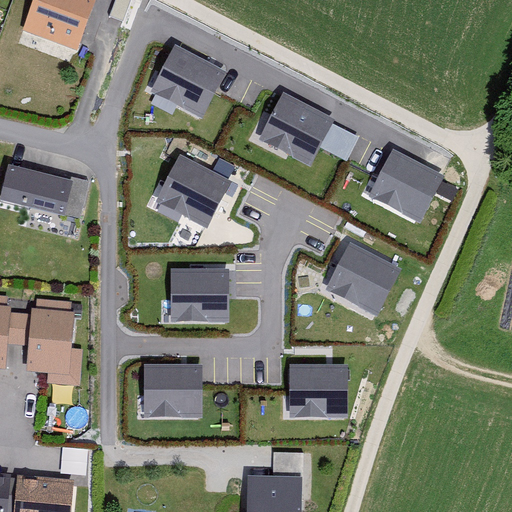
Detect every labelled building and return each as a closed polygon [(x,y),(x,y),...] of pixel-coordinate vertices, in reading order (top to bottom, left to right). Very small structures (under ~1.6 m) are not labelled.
[(97,0),(34,0),(24,28),(79,48),(97,0)] [(222,77),(177,55),(163,83),(183,92),(178,103),(203,116),(222,77)] [(336,115),(284,89),(261,135),(310,159),(316,146),(347,162),(360,135),(333,122),(336,115)] [(391,147),(368,193),(422,219),(445,173),(391,147)] [(232,177),(178,150),(155,195),(209,222),(232,177)] [(76,173),(12,157),(2,198),(66,214),(76,173)] [(404,266),(350,239),(326,286),(380,313),(404,266)] [(227,266),(171,268),(172,317),(228,316),(227,266)] [(14,297),(0,295),(0,365),(8,367),(10,343),(13,310),(14,297)] [(79,301),(31,297),(30,311),(28,344),(26,371),(49,372),(49,381),(79,384),(82,347),(76,347),(79,301)] [(30,311),(13,310),(10,343),(28,344),(30,311)] [(200,359),(142,361),(145,415),(202,413),(200,359)] [(289,362),(288,413),(346,414),(347,363),(289,362)] [(91,448),(63,444),(60,472),(88,475),(91,448)] [(300,511),(301,468),(247,467),(245,511),(300,511)] [(0,511),(7,511),(11,474),(0,473),(0,511)] [(70,511),(74,478),(19,473),(15,511),(70,511)]
